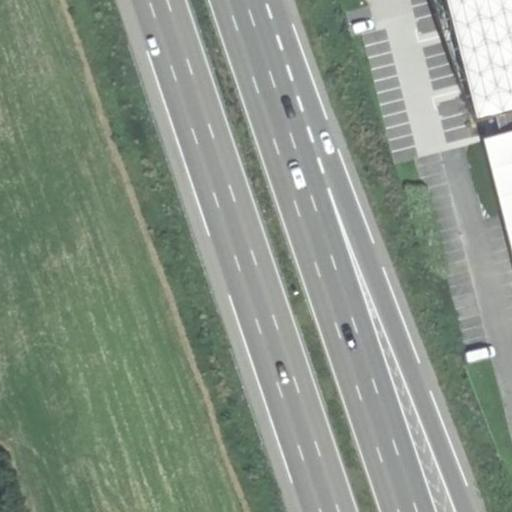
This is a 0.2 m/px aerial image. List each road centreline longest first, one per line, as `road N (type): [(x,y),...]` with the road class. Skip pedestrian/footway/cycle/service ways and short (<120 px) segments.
road 1 (trunk): [(157,0),(330,511)]
road 2 (trunk): [(466,511),(363,249),(302,188)]
road 3 (trunk): [(407,511),(302,188)]
road 4 (trunk): [(302,188),(236,0)]
